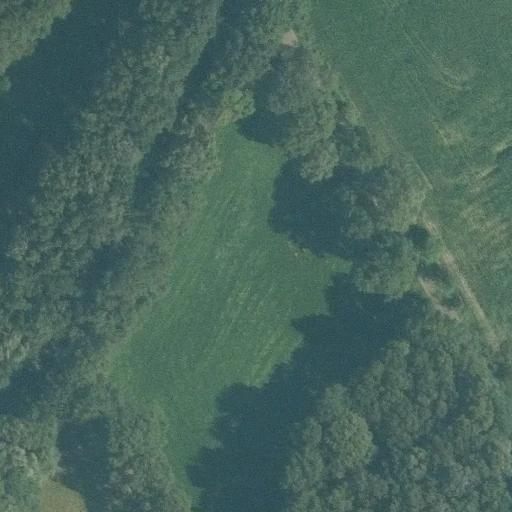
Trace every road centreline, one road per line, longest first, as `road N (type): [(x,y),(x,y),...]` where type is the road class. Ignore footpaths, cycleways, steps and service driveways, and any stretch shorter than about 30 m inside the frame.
road 1 (unclassified): [(511,423),(255,0)]
road 2 (unclassified): [(0,407),(211,0)]
